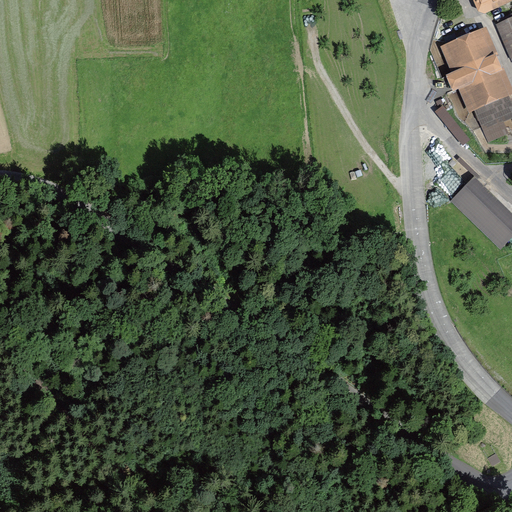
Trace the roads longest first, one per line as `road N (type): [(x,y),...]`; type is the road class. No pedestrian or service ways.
road 1 (track): [(0,333),(103,461),(114,511)]
road 2 (unclassified): [(411,103),(511,198)]
